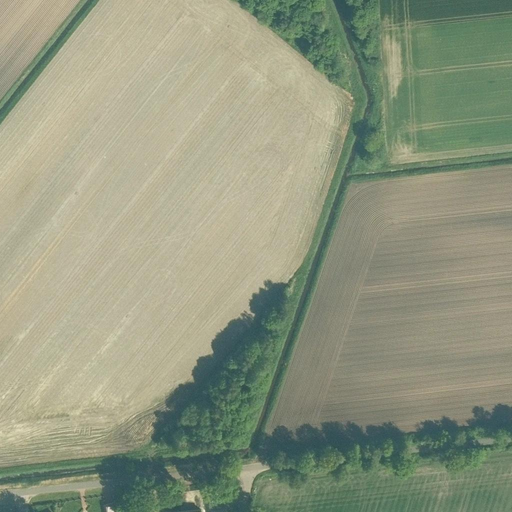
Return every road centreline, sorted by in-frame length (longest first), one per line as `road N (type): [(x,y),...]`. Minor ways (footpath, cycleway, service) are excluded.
road 1 (unclassified): [(0,492),(260,463)]
road 2 (unclassified): [(260,463),(511,435)]
